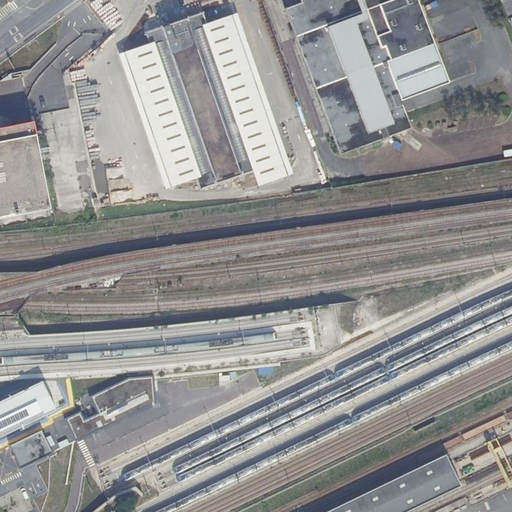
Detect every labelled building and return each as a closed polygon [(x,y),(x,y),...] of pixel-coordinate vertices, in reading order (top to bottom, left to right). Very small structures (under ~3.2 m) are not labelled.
[(401,100),(424,91),(389,0),(388,0),(298,0),(300,4),(284,10),(339,154),(411,127),(401,100)] [(144,35),(148,46),(194,177),(198,190),(214,185),(216,184),(227,180),(237,177),(238,177),(240,176),(253,171),(254,171),(256,170),(205,26),(201,13),(199,13),(199,14),(161,27),(161,26),(145,32),(143,33),(144,34),(142,35),(143,36),(144,35)] [(229,17),(205,26),(256,170),(261,184),(284,176),(229,17)] [(194,177),(148,46),(124,54),(169,186),(192,178),(194,177)] [(0,217),(48,208),(31,122),(0,128),(0,217)] [(155,404),(154,375),(129,378),(90,396),(98,413),(84,419),(80,412),(65,419),(77,441),(155,404)] [(41,382),(0,401),(0,435),(54,409),(41,382)] [(40,429),(8,444),(19,466),(50,451),(40,429)] [(451,458),(335,511),(414,511),(465,488),(451,458)]
